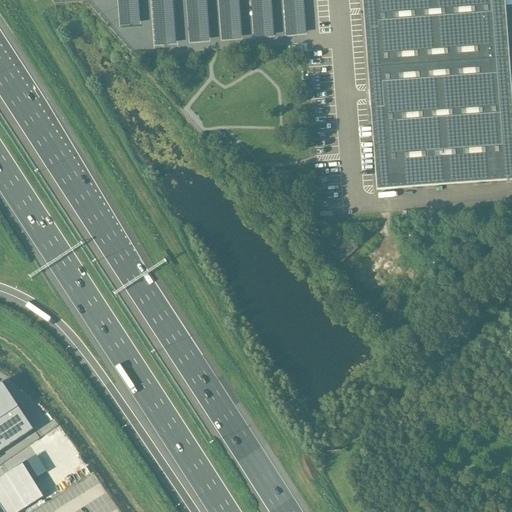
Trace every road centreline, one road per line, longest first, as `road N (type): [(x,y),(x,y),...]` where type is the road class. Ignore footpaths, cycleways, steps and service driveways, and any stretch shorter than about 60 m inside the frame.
road 1 (track): [(21,0),(295,453)]
road 2 (motorway): [(282,511),(0,71)]
road 3 (motorway): [(0,165),(223,511)]
road 4 (motorway): [(0,289),(49,315),(76,341),(194,511)]
road 5 (unknown): [(327,0),(342,182)]
